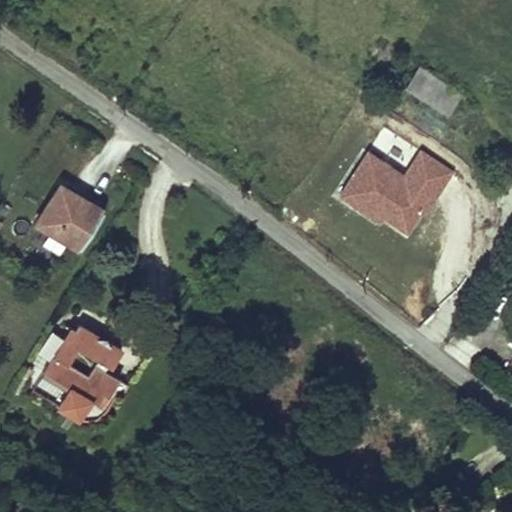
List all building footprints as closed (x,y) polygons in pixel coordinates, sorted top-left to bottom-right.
[(421,61),(407,82),(450,111),(465,90),(421,61)] [(370,148),(343,189),(374,211),(383,199),(413,220),(422,207),(433,191),(437,194),(454,168),(423,147),(406,172),(370,148)] [(62,183),(38,220),(79,247),(103,209),(62,183)] [(437,194),(433,191),(422,207),(426,210),(437,194)] [(408,227),(413,220),(383,199),(374,211),(382,216),(385,211),(408,227)] [(68,327),(42,371),(98,404),(104,394),(109,397),(119,380),(108,373),(121,350),(78,324),(74,330),(68,327)]
